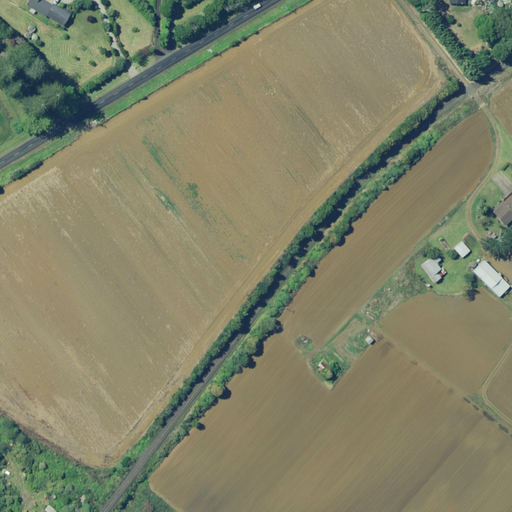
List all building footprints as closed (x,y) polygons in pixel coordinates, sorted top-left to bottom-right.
[(26,0),(24,4),(30,8),(28,11),(32,14),(34,11),(44,18),(45,16),(61,26),(71,11),(67,7),(64,11),(51,2),(50,5),(43,0),(26,0)] [(511,219),(511,190),(501,200),(503,201),(491,212),(504,226),(511,219)] [(461,241),(453,248),(461,258),(469,251),(461,241)] [(434,283),(441,278),(440,277),(446,273),(442,267),(440,268),(436,263),(441,260),(436,255),(431,259),(430,258),(420,265),(434,283)] [(510,286),(483,260),(472,272),(498,298),(510,286)]
